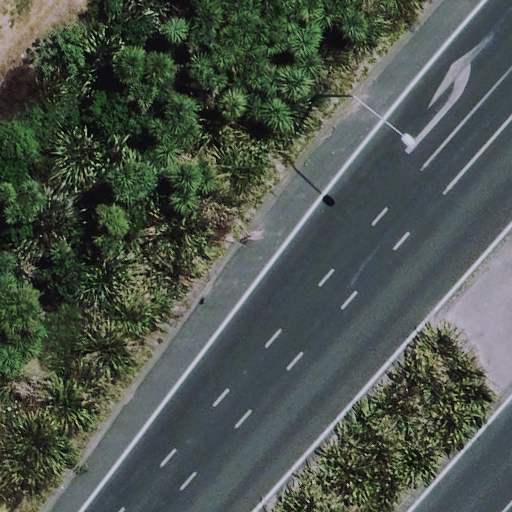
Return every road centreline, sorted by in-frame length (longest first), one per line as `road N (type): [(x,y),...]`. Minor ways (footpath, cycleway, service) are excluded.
road 1 (motorway): [(331,380),(402,142),(511,18)]
road 2 (primary): [(331,380),(511,177)]
road 3 (primary): [(213,511),(331,380)]
